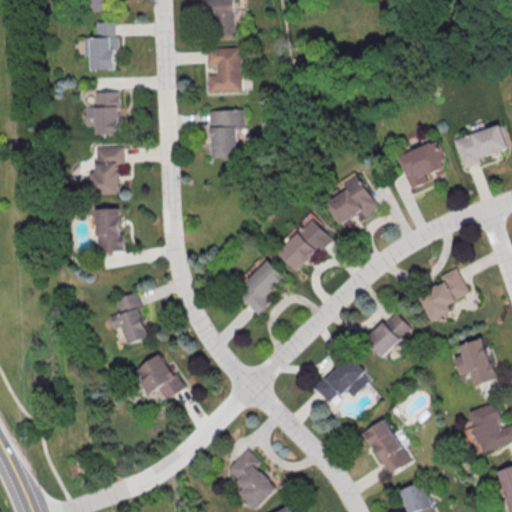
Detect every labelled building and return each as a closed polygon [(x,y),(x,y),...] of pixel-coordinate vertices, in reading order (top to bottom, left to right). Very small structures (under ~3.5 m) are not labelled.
[(108,0),(109,12),(88,13),(87,0),(108,0)] [(204,0),(237,0),(238,36),(214,37),(213,21),(205,21),(204,0)] [(97,23),(116,23),(118,71),(92,72),(91,38),(98,38),(97,23)] [(209,49),(242,48),(244,91),(210,92),(209,76),(219,75),(218,65),(209,66),(209,49)] [(103,94),(120,94),(122,137),(98,138),(96,109),(103,109),(103,94)] [(210,111),(245,110),(246,128),(239,128),(240,157),(212,158),(210,111)] [(483,162),(481,157),(510,148),(502,124),(456,138),(465,167),(483,162)] [(401,155),(414,188),(431,181),(428,174),(449,166),(438,140),(401,155)] [(96,148),(125,147),(125,166),(118,167),(120,195),(93,196),(92,175),(97,175),(96,148)] [(350,189),(329,203),(343,223),(363,210),(367,216),(381,207),(360,174),(347,183),(350,189)] [(103,211),(120,210),(122,254),(98,255),(97,226),(104,226),(103,211)] [(300,269),(321,246),(325,250),(336,239),(314,218),(282,252),(300,269)] [(288,276),(271,259),(239,292),(261,314),(274,300),(269,295),(288,276)] [(432,320),(451,310),(448,303),(469,293),(456,267),(440,275),(443,281),(418,294),(432,320)] [(151,336),(137,292),(116,298),(121,312),(111,316),(115,328),(124,325),(130,343),(151,336)] [(384,357),(412,326),(394,310),(366,340),(384,357)] [(459,374),(470,371),(473,384),(495,379),(484,338),(460,344),(462,354),(454,356),(459,374)] [(136,370),(152,393),(161,388),(168,400),(186,388),(163,352),(136,370)] [(347,355),(316,388),(331,402),(344,388),(354,396),(371,378),(347,355)] [(511,423),(503,426),(497,402),(469,410),(481,451),(511,442),(511,423)] [(409,462),(386,418),(363,430),(386,474),(409,462)] [(230,469),(247,487),(242,492),(259,509),(280,488),(271,479),(273,478),(260,465),(263,461),(250,448),(230,469)] [(511,508),(511,466),(500,469),(509,509),(511,508)] [(408,511),(410,511),(416,510),(416,511),(434,511),(425,481),(401,488),(408,511)]
